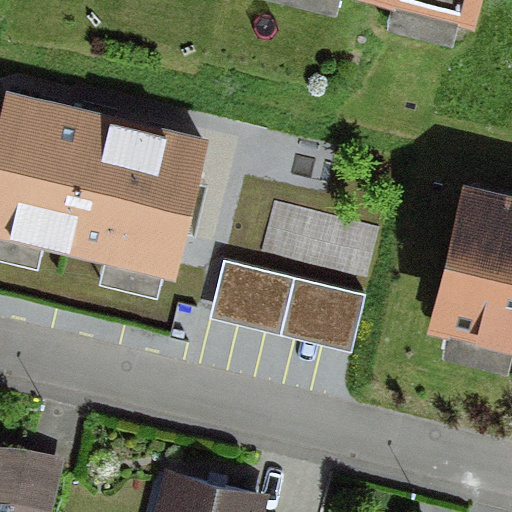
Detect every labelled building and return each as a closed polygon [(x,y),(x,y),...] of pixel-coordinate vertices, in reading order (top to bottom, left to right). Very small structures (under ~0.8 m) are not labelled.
[(509,0),(404,0),(504,23),(509,0)] [(202,141),(21,100),(0,192),(0,220),(175,260),(202,141)] [(511,199),(499,197),(468,331),(511,340),(511,199)] [(0,452),(0,511),(37,511),(49,464),(0,452)] [(247,511),(252,494),(170,474),(161,511),(247,511)]
